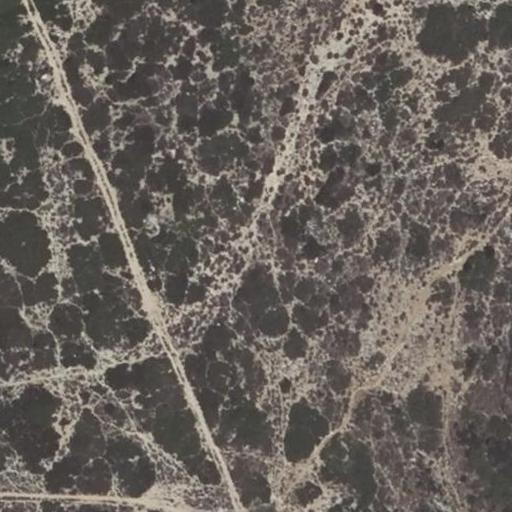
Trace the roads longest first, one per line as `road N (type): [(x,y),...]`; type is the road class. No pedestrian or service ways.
road 1 (motorway): [(37,0),(511,302)]
road 2 (motorway): [(511,100),(355,0)]
